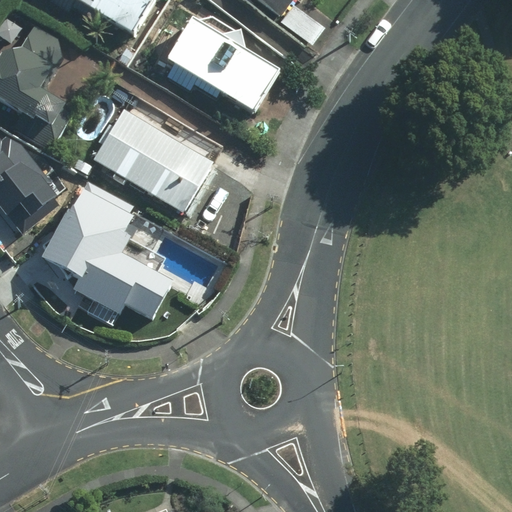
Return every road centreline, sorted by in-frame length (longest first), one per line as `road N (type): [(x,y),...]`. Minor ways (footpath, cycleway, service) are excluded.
road 1 (tertiary): [(306,259),(370,95),(439,0)]
road 2 (residential): [(95,421),(228,367)]
road 3 (residential): [(95,421),(233,414)]
road 4 (residential): [(0,340),(74,435)]
